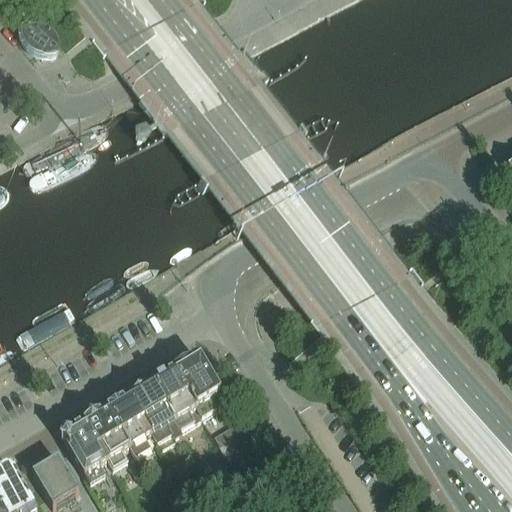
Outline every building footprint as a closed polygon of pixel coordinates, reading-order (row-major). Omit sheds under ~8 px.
[(0,0),(0,13),(21,38),(21,40),(21,42),(21,45),(22,47),(22,49),(23,52),(24,54),(26,55),(27,57),(28,59),(30,60),(31,61),(33,62),(35,63),(39,65),(43,65),(45,66),(47,65),(50,65),(52,65),(55,64),(57,63),(57,61),(57,58),(57,56),(56,54),(56,52),(55,50),(54,48),(54,47),(54,46),(52,44),(13,0),(5,0),(4,1),(4,0),(3,0),(0,0)] [(144,148),(149,140),(148,138),(145,135),(143,133),(135,136),(135,146),(140,147),(144,148)] [(0,179),(0,219),(17,210),(0,179)] [(0,395),(24,383),(18,373),(13,363),(0,370),(0,395)] [(197,364),(173,379),(201,427),(224,413),(219,403),(197,364)] [(173,379),(151,392),(183,447),(187,444),(183,438),(201,427),(173,379)] [(151,392),(129,406),(157,454),(159,453),(161,456),(174,448),(176,451),(183,447),(151,392)] [(157,454),(129,406),(107,419),(129,457),(131,456),(137,466),(157,454)] [(107,419),(84,432),(107,470),(108,470),(113,478),(130,468),(125,460),(129,457),(107,419)] [(265,481),(236,430),(214,443),(243,494),(265,481)] [(104,472),(107,470),(84,432),(66,443),(64,451),(84,484),(85,483),(90,492),(109,480),(104,472)] [(50,511),(58,511),(78,500),(58,466),(32,482),(50,511)] [(0,478),(0,511),(31,511),(14,481),(14,480),(13,478),(5,476),(0,478)]
